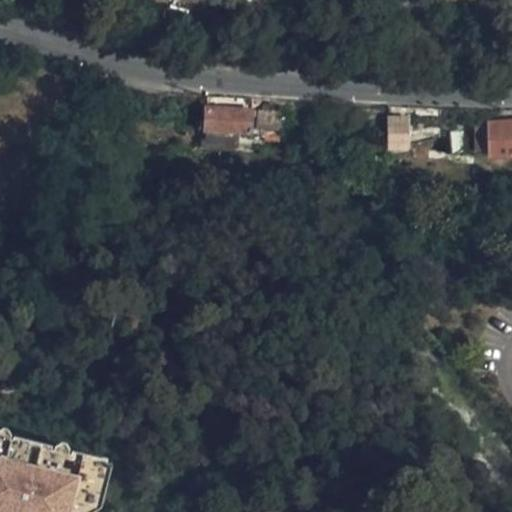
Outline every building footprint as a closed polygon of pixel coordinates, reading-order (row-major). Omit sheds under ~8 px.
[(204,128),(251,132),(252,109),(206,106),(204,128)] [(511,121),(488,122),(488,148),(488,156),(511,154),(511,121)] [(408,147),(408,122),(389,122),(388,148),(408,147)] [(488,148),(488,122),(477,122),(476,147),(488,148)] [(281,134),(264,133),(264,143),(281,143),(281,134)] [(91,440),(89,439),(87,437),(86,436),(0,409),(0,502),(30,511),(43,511),(76,495),(92,447),(92,444),(92,442),(91,440)]
